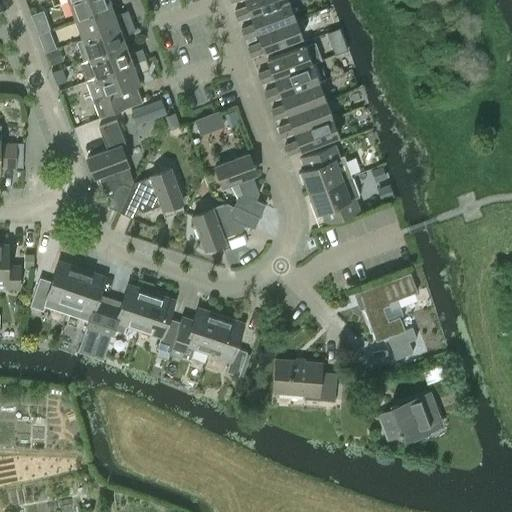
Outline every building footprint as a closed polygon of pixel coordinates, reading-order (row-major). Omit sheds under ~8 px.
[(69,0),(76,19),(111,6),(109,0),(69,0)] [(238,20),(251,15),(251,14),(288,0),(245,0),(248,5),(235,9),(238,20)] [(245,37),(258,33),(258,32),(295,18),(288,0),(251,14),(251,15),(254,23),(241,27),(245,37)] [(114,15),(111,6),(76,19),(83,38),(131,20),(128,10),(114,15)] [(258,32),(258,33),(261,41),(248,45),(252,56),(302,37),(295,18),(258,32)] [(135,30),(131,20),(83,38),(76,40),(83,60),(125,44),(122,35),(135,30)] [(337,37),(334,29),(325,32),(328,41),(337,37)] [(51,39),(42,42),(45,51),(54,47),(51,39)] [(129,53),(125,44),(83,60),(79,61),(86,80),(146,58),(142,48),(129,53)] [(262,82),(275,77),(274,77),(312,63),(305,45),(267,58),(271,67),(258,72),(262,82)] [(58,48),(46,52),(50,64),(62,60),(58,48)] [(149,68),(146,58),(86,80),(100,117),(141,101),(135,84),(140,83),(136,73),(149,68)] [(268,100),(281,95),(318,81),(312,63),(274,77),(275,77),(277,85),(265,90),(268,100)] [(68,79),(63,67),(53,71),(57,83),(68,79)] [(275,118),(288,113),(325,99),(318,81),(281,95),(284,103),(271,108),(275,118)] [(160,98),(141,105),(146,121),(166,114),(160,98)] [(282,136),(295,131),(294,131),(332,117),(325,99),(288,113),(291,121),(278,126),(282,136)] [(339,135),(332,117),(294,131),(295,131),(298,139),(285,144),(289,154),(339,135)] [(107,149),(87,156),(87,158),(88,158),(95,175),(94,175),(95,176),(99,175),(105,193),(112,196),(108,206),(120,211),(132,186),(127,184),(134,181),(128,163),(127,163),(121,145),(125,143),(117,119),(99,126),(107,149)] [(1,124),(0,124),(0,166),(16,167),(17,143),(0,142),(1,124)] [(309,191),(351,175),(343,155),(339,156),(335,144),(301,157),(305,169),(301,171),(309,191)] [(234,204),(260,215),(265,203),(256,199),(259,192),(252,174),(256,173),(256,172),(255,172),(249,154),(249,153),(237,157),(232,152),(226,155),(225,161),(215,165),(216,166),(223,184),(222,184),(223,185),(237,180),(243,194),(238,195),(234,204)] [(381,166),(371,170),(375,182),(386,178),(381,166)] [(132,186),(120,211),(132,217),(136,207),(143,210),(161,204),(163,208),(164,207),(182,201),(183,201),(170,167),(169,167),(169,168),(152,174),(151,174),(150,175),(156,189),(142,195),(140,189),(132,186)] [(359,196),(351,175),(309,191),(316,212),(321,210),(325,222),(359,209),(354,197),(359,196)] [(254,228),(260,215),(234,204),(233,205),(227,202),(212,208),(212,207),(211,208),(194,215),(193,214),(192,215),(205,248),(206,248),(206,247),(224,241),(225,241),(223,237),(241,230),(244,223),(254,228)] [(8,243),(0,242),(0,282),(6,283),(6,288),(19,288),(20,265),(8,264),(8,243)] [(25,253),(24,267),(33,267),(34,253),(25,253)] [(67,311),(82,268),(59,260),(50,285),(39,281),(30,305),(43,309),(45,304),(67,311)] [(97,336),(108,304),(96,300),(105,275),(82,268),(67,311),(89,319),(85,332),(97,336)] [(376,340),(387,336),(395,358),(413,351),(408,340),(416,337),(412,326),(404,329),(399,316),(388,320),(383,306),(390,304),(389,301),(417,291),(410,272),(358,291),(376,340)] [(120,308),(108,304),(97,336),(100,329),(112,333),(113,328),(122,331),(124,324),(138,329),(151,291),(128,283),(120,308)] [(169,352),(177,327),(166,324),(174,299),(151,291),(138,329),(161,336),(157,348),(169,352)] [(189,331),(177,327),(169,352),(189,359),(193,347),(208,352),(220,314),(197,307),(189,331)] [(244,322),(220,314),(208,352),(230,359),(226,371),(239,375),(247,351),(235,347),(244,322)] [(273,390),(305,393),(304,398),(334,400),(337,372),(321,371),(321,362),(275,358),(273,390)] [(426,424),(441,419),(430,390),(394,404),(393,403),(390,404),(391,408),(377,413),(387,439),(401,434),(403,439),(406,438),(405,437),(428,428),(426,424)]
